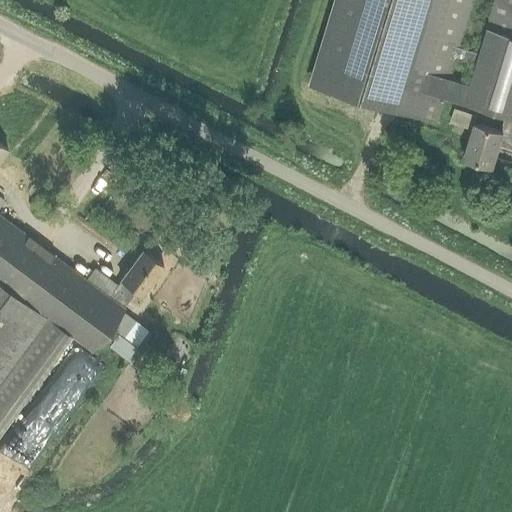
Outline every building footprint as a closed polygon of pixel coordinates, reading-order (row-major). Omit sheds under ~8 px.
[(500,144),(511,147),(511,0),(495,0),(480,54),(459,48),(473,0),(339,0),(314,86),(437,123),(444,98),(506,116),(501,132),(476,124),(466,158),(494,166),(500,144)] [(0,300),(41,247),(0,216),(0,205),(4,200),(0,196),(0,160),(8,151),(0,144),(0,300)] [(427,167),(430,157),(402,148),(399,158),(427,167)] [(142,252),(121,280),(121,281),(118,285),(95,268),(86,281),(41,247),(0,300),(0,418),(65,333),(91,353),(124,309),(123,309),(136,292),(142,296),(144,293),(146,295),(152,287),(150,285),(163,268),(142,252)] [(110,346),(127,359),(136,347),(119,334),(110,346)]
